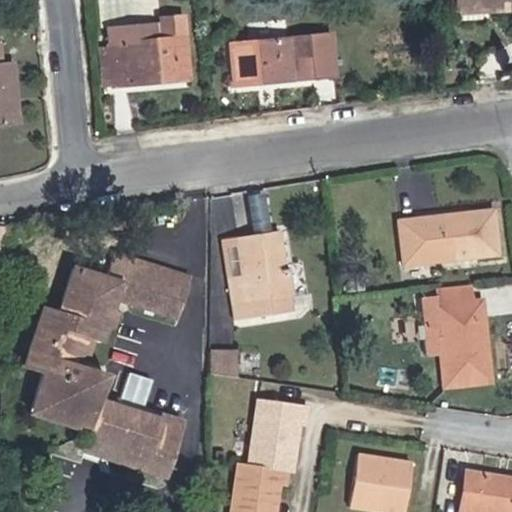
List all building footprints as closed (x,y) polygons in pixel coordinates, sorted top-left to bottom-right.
[(486,0),(420,0),(422,17),(452,15),(453,8),(487,7),(486,0)] [(491,0),(492,22),(509,20),(508,0),(491,0)] [(128,22),(129,26),(130,45),(76,50),(77,56),(67,56),(69,95),(153,87),(147,21),(128,22)] [(130,45),(129,26),(76,31),(76,50),(130,45)] [(299,44),(200,53),(204,90),(303,82),(299,44)] [(497,213),(474,214),(475,222),(441,225),(440,217),(403,220),(406,262),(502,255),(497,213)] [(475,222),(474,214),(440,217),(441,225),(475,222)] [(287,227),(246,235),(254,270),(236,274),(245,316),(301,305),(287,227)] [(254,270),(246,235),(231,237),(236,274),(254,270)] [(121,250),(113,274),(188,296),(195,273),(121,250)] [(188,296),(113,274),(80,264),(66,305),(51,300),(30,362),(52,369),(41,405),(61,411),(65,412),(62,417),(96,428),(93,439),(129,451),(127,461),(163,472),(178,424),(97,398),(105,373),(75,365),(77,354),(86,355),(91,338),(102,339),(106,325),(113,307),(117,293),(183,313),(188,296)] [(481,277),(437,282),(439,302),(484,295),(481,277)] [(495,379),(484,295),(439,302),(437,282),(419,284),(428,350),(444,349),(448,385),(495,379)] [(218,346),(218,371),(238,374),(240,347),(218,346)] [(258,399),(250,460),(287,466),(289,466),(295,424),(304,425),(306,407),(258,399)] [(40,408),(62,417),(65,412),(61,411),(41,405),(40,408)] [(90,448),(127,461),(129,451),(93,439),(90,448)] [(356,450),(347,501),(402,510),(410,460),(356,450)] [(272,511),(278,482),(284,483),(287,466),(250,460),(239,459),(229,511),(272,511)] [(511,511),(511,476),(464,470),(459,511),(495,511),(496,511),(511,511)]
